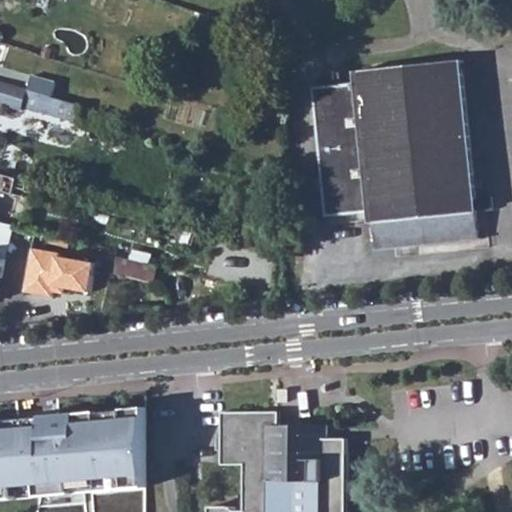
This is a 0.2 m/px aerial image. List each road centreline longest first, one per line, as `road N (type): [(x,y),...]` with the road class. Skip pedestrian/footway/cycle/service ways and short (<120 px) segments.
road 1 (tertiary): [(0,383),(511,325)]
road 2 (tertiary): [(511,306),(0,361)]
